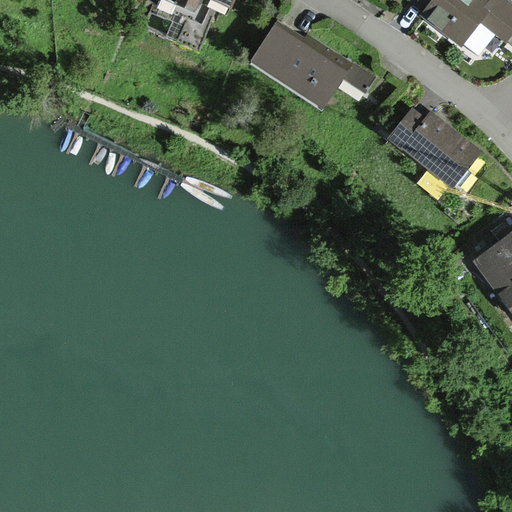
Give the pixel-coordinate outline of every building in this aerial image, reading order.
[(163,0),(196,14),(202,0),(163,0)] [(429,9),(424,15),(466,48),(484,24),(509,44),(511,40),(511,1),(510,0),(497,0),(497,1),(495,0),(423,0),(421,3),(429,9)] [(305,38),(278,21),(251,63),(323,110),(343,80),(354,63),(308,34),(305,38)] [(354,63),(343,80),(365,95),(376,76),(354,63)] [(454,190),(483,153),(431,111),(427,115),(416,107),(390,140),(454,190)] [(511,234),(476,261),(511,307),(511,234)]
